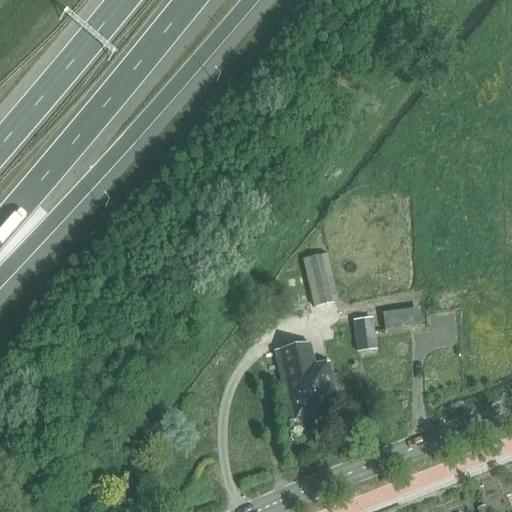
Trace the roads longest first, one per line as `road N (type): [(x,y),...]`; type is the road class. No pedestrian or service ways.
road 1 (motorway): [(0,270),(252,0)]
road 2 (track): [(242,511),(222,440),(224,408),(242,368),(261,350),(313,337),(320,320),(417,299)]
road 3 (motorway): [(0,228),(192,0)]
road 4 (secondary): [(259,511),(511,411)]
road 5 (motorway): [(125,0),(0,147)]
